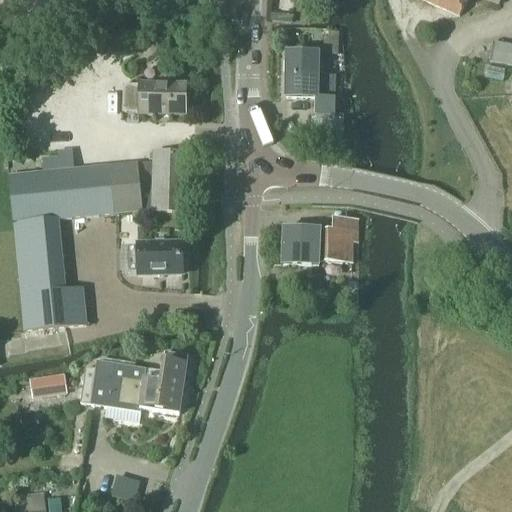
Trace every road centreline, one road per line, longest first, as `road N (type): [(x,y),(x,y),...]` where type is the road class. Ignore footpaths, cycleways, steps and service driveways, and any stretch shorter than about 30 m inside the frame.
road 1 (unclassified): [(183,511),(237,351),(255,173)]
road 2 (tertiary): [(511,269),(427,197),(349,180),(255,173)]
road 3 (tertiary): [(255,173),(245,76),(250,0)]
